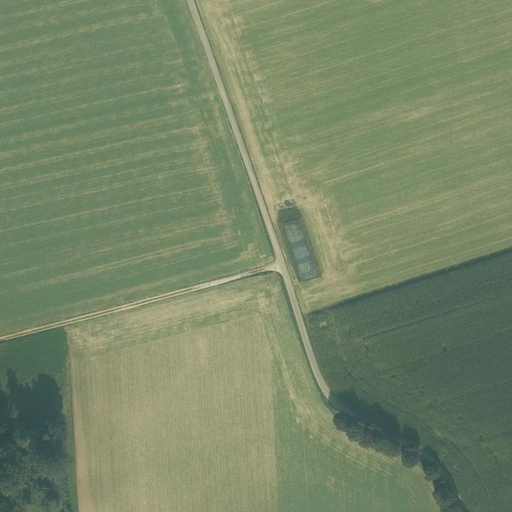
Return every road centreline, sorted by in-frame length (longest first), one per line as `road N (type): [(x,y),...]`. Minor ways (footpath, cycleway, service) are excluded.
road 1 (unclassified): [(187,0),(316,376),(337,410),(431,461),(458,511)]
road 2 (track): [(280,266),(0,341)]
